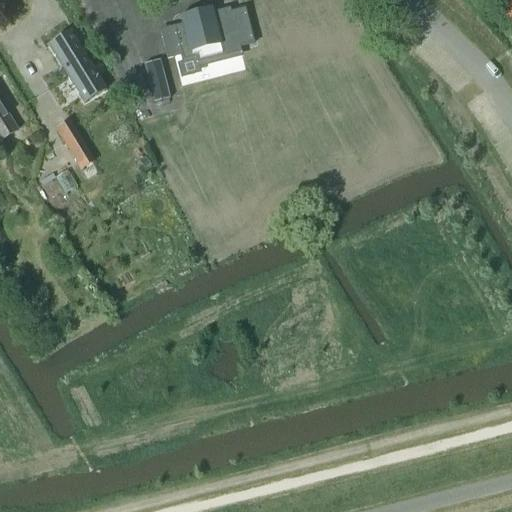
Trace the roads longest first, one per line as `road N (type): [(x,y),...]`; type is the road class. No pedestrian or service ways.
road 1 (track): [(123,511),(511,414)]
road 2 (unknown): [(181,511),(511,426)]
